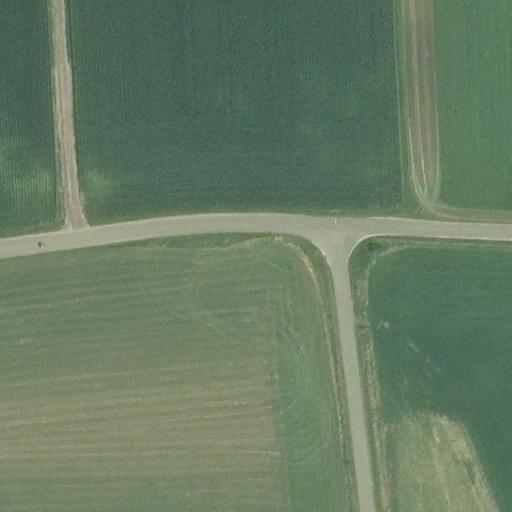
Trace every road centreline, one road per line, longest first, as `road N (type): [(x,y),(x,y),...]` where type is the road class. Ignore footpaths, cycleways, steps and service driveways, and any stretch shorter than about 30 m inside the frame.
road 1 (unclassified): [(331,227),(229,225),(0,249)]
road 2 (unclassified): [(367,511),(331,227)]
road 3 (track): [(75,239),(54,0)]
road 4 (unclassified): [(331,227),(511,234)]
